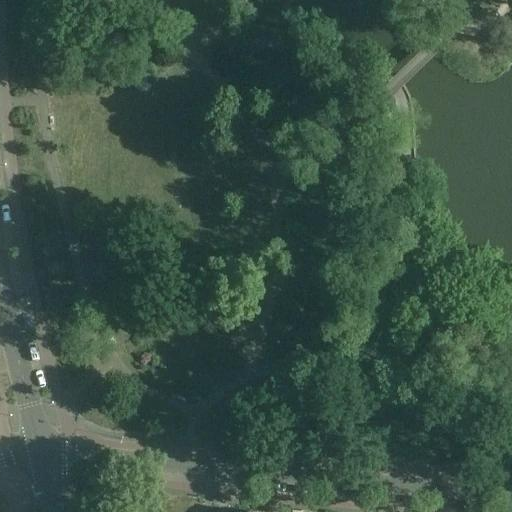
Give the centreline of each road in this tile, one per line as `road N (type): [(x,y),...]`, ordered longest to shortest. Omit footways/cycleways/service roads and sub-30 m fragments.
road 1 (unclassified): [(215,470),(511,499)]
road 2 (tertiary): [(40,456),(0,281)]
road 3 (unclassified): [(40,456),(215,470)]
